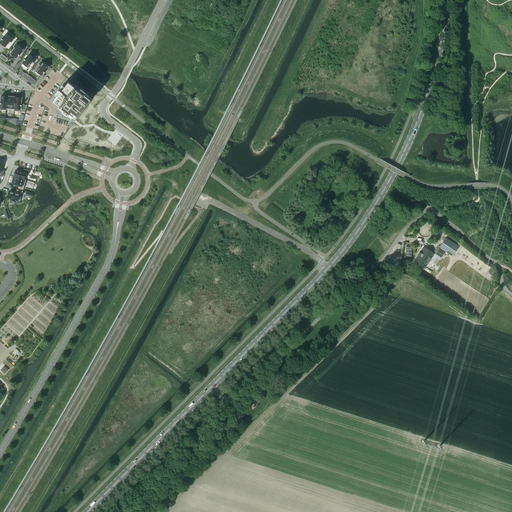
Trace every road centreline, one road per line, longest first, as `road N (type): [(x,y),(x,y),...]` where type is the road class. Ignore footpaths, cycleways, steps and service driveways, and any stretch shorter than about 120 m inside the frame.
road 1 (primary): [(85,511),(355,233),(408,146),(447,0)]
road 2 (tertiary): [(118,226),(102,275),(0,454)]
road 3 (unclassified): [(130,169),(138,144),(101,112),(163,0)]
road 4 (track): [(132,511),(163,496),(242,415)]
